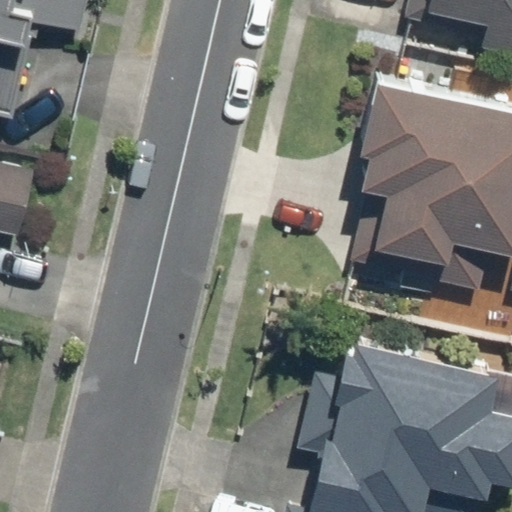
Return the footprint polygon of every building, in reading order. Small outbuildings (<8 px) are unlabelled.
[(0,0),(0,106),(13,109),(33,10),(80,19),(83,0),(0,0)] [(511,0),(403,0),(401,12),(453,24),(451,36),(511,49),(511,0)] [(511,101),(368,70),(352,141),(357,142),(350,177),(363,180),(346,256),(478,285),(487,243),(511,248),(511,101)] [(27,159),(0,153),(0,238),(10,241),(27,159)] [(511,464),(511,369),(346,330),(344,341),(336,340),(330,367),(309,362),(291,440),(311,444),(298,498),(278,493),(273,511),(403,511),(404,510),(413,511),(475,511),(485,472),(509,478),(511,464)]
